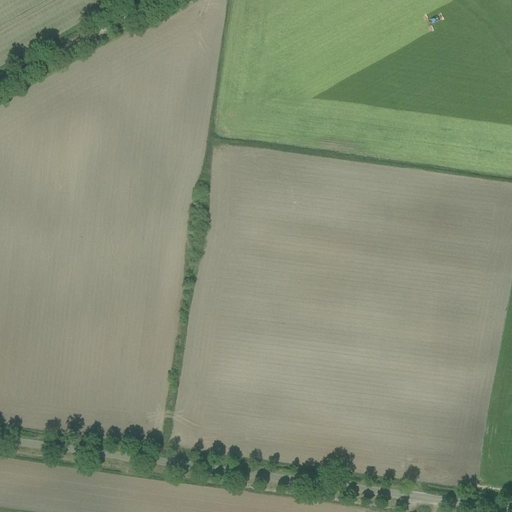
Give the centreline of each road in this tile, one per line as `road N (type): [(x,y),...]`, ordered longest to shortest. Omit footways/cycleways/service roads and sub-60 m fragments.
road 1 (unclassified): [(511,509),(0,440)]
road 2 (track): [(0,84),(154,0)]
